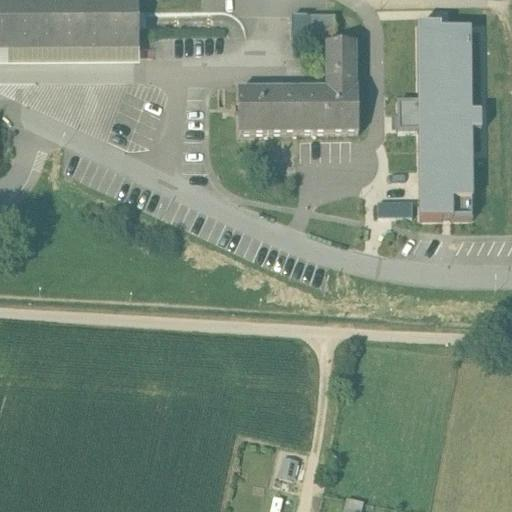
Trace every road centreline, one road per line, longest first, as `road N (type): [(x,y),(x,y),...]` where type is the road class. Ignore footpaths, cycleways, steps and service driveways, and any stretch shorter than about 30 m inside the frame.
road 1 (track): [(511,343),(0,318)]
road 2 (track): [(300,511),(329,340)]
